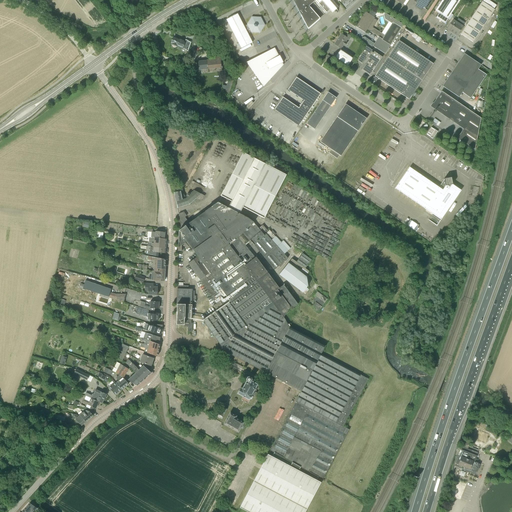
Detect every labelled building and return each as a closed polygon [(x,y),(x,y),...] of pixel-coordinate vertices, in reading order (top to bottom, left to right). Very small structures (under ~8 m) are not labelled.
[(289,0),(310,25),(317,19),(300,0),(289,0)] [(309,6),(314,1),(325,14),(334,6),(331,3),(334,0),(333,0),(300,0),(317,19),(310,25),(299,12),(308,29),(320,19),(309,6)] [(425,8),(430,0),(416,0),(415,1),(425,8)] [(445,24),(448,19),(460,0),(441,0),(435,10),(439,13),(436,18),(445,24)] [(473,42),(494,10),(497,5),(489,0),(483,0),(482,2),(460,34),(473,42)] [(367,30),(370,32),(373,28),(378,21),(374,19),(375,18),(373,17),(375,14),(375,12),(372,10),(370,11),(368,13),(365,12),(356,27),(365,33),(367,30)] [(244,26),(237,14),(226,20),(241,48),(252,43),(248,34),(251,32),(260,33),(265,25),(261,17),(252,17),(247,24),(247,25),(244,26)] [(384,18),(385,21),(387,22),(392,25),(385,37),(381,35),(372,48),(385,56),(404,27),(386,16),(384,18)] [(457,35),(463,26),(453,20),(447,29),(457,35)] [(351,37),(346,34),(344,36),(341,34),(338,38),(339,38),(337,41),(337,40),(334,44),(341,49),(343,45),(344,46),(347,43),(345,42),(348,39),(349,40),(351,37)] [(186,50),(189,44),(174,37),(171,43),(186,50)] [(409,100),(433,64),(399,41),(375,76),(409,100)] [(373,53),(371,52),(372,50),(366,46),(356,61),(362,65),(366,57),(369,59),(373,53)] [(254,73),(278,56),(274,48),(247,63),(254,73)] [(346,66),(351,58),(338,49),(333,57),(346,66)] [(371,74),(382,57),(374,52),(373,53),(369,59),(363,68),(371,74)] [(484,79),(487,75),(478,69),(481,65),(463,53),(463,54),(464,54),(458,62),(484,79)] [(263,86),(283,65),(282,63),(284,62),(280,55),(278,56),(254,73),(263,86)] [(199,70),(221,67),(220,58),(210,57),(211,60),(207,60),(207,61),(198,62),(198,65),(199,70)] [(479,87),(484,79),(458,62),(453,70),(479,87)] [(473,95),(479,87),(453,70),(448,78),(473,95)] [(299,126),(320,94),(296,77),(288,90),(304,100),(299,108),(283,97),(275,109),(299,126)] [(233,80),(228,78),(226,85),(222,84),(221,88),(228,94),(233,80)] [(473,95),(448,78),(442,86),(459,97),(462,93),(471,99),(473,95)] [(443,115),(448,114),(456,102),(441,91),(433,103),(434,108),(443,115)] [(325,114),(336,98),(328,92),(317,108),(325,114)] [(458,125),(463,124),(471,112),(456,102),(448,114),(449,119),(458,125)] [(354,137),(366,119),(345,104),(333,123),(354,137)] [(315,130),(325,114),(317,108),(306,124),(315,130)] [(475,150),(483,120),(471,112),(463,124),(464,129),(458,138),(475,150)] [(341,156),(354,137),(333,123),(320,142),(331,149),(328,153),(337,159),(339,155),(341,156)] [(432,126),(432,125),(426,132),(434,136),(438,129),(432,126)] [(266,218),(288,176),(243,153),(221,195),(233,202),(230,208),(242,214),(245,208),(266,218)] [(440,188),(409,167),(395,188),(425,209),(441,220),(461,190),(452,184),(451,177),(444,179),(445,182),(440,188)] [(204,196),(194,190),(191,193),(190,192),(188,193),(187,193),(186,194),(186,196),(187,196),(186,198),(183,194),(181,191),(174,192),(176,201),(178,208),(190,203),(197,197),(202,199),(204,196)] [(325,345),(289,327),(290,326),(289,324),(292,322),(316,335),(322,324),(298,311),(295,316),(287,320),(286,319),(284,317),(290,307),(291,309),(298,304),(283,285),(279,288),(256,257),(255,257),(244,244),(248,242),(250,240),(274,270),(288,258),(287,258),(289,256),(286,252),(290,248),(278,234),(275,237),(269,230),(268,231),(263,225),(258,228),(254,223),(248,218),(218,202),(205,211),(189,223),(185,217),(187,216),(184,212),(178,214),(178,215),(179,230),(178,248),(183,244),(186,249),(190,246),(197,256),(188,263),(216,303),(213,306),(217,311),(203,321),(225,351),(265,372),(301,391),(295,401),(286,419),(284,418),(267,449),(270,450),(322,480),(349,429),(343,426),(368,379),(361,375),(361,374),(321,354),(325,345)] [(151,238),(149,238),(148,243),(151,243),(151,244),(166,246),(166,239),(164,239),(151,238)] [(147,246),(146,251),(159,252),(165,253),(166,246),(151,244),(151,246),(147,246)] [(302,254),(296,250),(298,247),(296,245),(289,255),(291,256),(290,257),(291,259),(288,263),(279,275),(305,295),(309,290),(308,289),(307,276),(310,272),(305,268),(311,260),(302,253),(302,254)] [(151,261),(155,261),(154,272),(158,272),(159,269),(165,269),(165,260),(155,258),(155,257),(151,256),(140,254),(137,253),(137,255),(139,256),(141,257),(141,258),(147,260),(151,261)] [(154,272),(151,272),(151,277),(151,280),(164,281),(165,269),(159,269),(158,272),(154,272)] [(143,283),(145,278),(136,275),(135,280),(143,283)] [(109,298),(111,293),(111,290),(86,281),(83,289),(109,298)] [(157,295),(157,287),(153,286),(153,284),(145,284),(144,290),(148,290),(148,294),(157,295)] [(188,289),(188,286),(177,285),(176,304),(177,304),(176,324),(184,325),(184,326),(188,326),(188,331),(192,331),(192,323),(191,323),(192,305),(192,302),(196,302),(196,296),(194,296),(194,291),(192,291),(192,289),(191,289),(191,286),(189,286),(189,289),(188,289)] [(318,311),(327,299),(317,291),(313,296),(315,297),(312,300),(315,302),(312,306),(318,311)] [(123,302),(125,294),(115,294),(111,293),(109,298),(123,302)] [(150,304),(145,303),(145,302),(140,301),(138,307),(136,306),(136,307),(148,310),(148,308),(149,308),(158,309),(159,302),(150,301),(150,304)] [(158,321),(158,314),(148,314),(147,313),(148,310),(136,307),(135,312),(142,314),(147,316),(147,317),(150,317),(149,321),(158,321)] [(152,325),(145,323),(143,329),(160,335),(162,329),(161,329),(162,325),(152,324),(152,325)] [(158,343),(160,337),(160,335),(143,329),(142,332),(145,333),(143,338),(151,341),(158,343)] [(151,343),(151,341),(143,338),(142,338),(141,340),(143,341),(142,344),(141,343),(141,344),(148,346),(148,347),(152,348),(154,350),(158,351),(159,345),(151,343)] [(119,349),(126,353),(129,347),(121,344),(119,349)] [(157,357),(158,351),(154,350),(152,348),(148,347),(148,346),(141,344),(140,347),(145,348),(144,352),(147,353),(157,357)] [(122,361),(126,353),(119,349),(116,356),(122,361)] [(151,366),(153,358),(142,354),(139,362),(145,364),(151,366)] [(132,363),(128,360),(125,363),(135,373),(143,380),(151,373),(149,371),(151,366),(145,364),(144,366),(143,365),(139,369),(132,363)] [(129,369),(120,364),(115,373),(116,373),(119,375),(121,376),(124,378),(129,369)] [(88,381),(90,376),(83,372),(81,377),(88,381)] [(137,385),(143,380),(135,373),(127,380),(137,385)] [(124,387),(128,384),(124,378),(121,376),(119,375),(116,378),(117,380),(115,383),(121,390),(124,387)] [(257,389),(259,387),(258,385),(257,385),(258,384),(254,382),(254,381),(251,379),(251,377),(249,376),(247,377),(245,379),(246,380),(242,388),(240,387),(236,394),(243,397),(241,400),(244,401),(243,402),(244,403),(245,402),(248,403),(249,401),(250,399),(252,399),(253,397),(252,397),(253,396),(255,397),(257,393),(254,391),(255,389),(256,389),(257,389)] [(114,395),(121,390),(115,383),(112,386),(109,388),(114,395)] [(86,392),(84,394),(102,401),(106,392),(95,388),(92,394),(86,392)] [(99,402),(90,398),(89,401),(84,399),(82,403),(87,405),(85,407),(94,411),(95,408),(96,409),(99,402)] [(222,419),(227,409),(222,406),(216,417),(222,419)] [(92,415),(94,411),(85,407),(84,409),(86,410),(84,412),(83,411),(78,416),(72,414),(72,415),(78,416),(84,423),(93,416),(92,415)] [(238,432),(244,422),(236,418),(237,416),(230,412),(223,424),(238,432)] [(81,426),(84,423),(78,416),(72,415),(71,418),(76,420),(75,421),(78,425),(79,424),(81,426)] [(459,454),(458,454),(452,467),(457,468),(455,473),(465,477),(468,470),(475,473),(480,462),(476,461),(478,454),(477,454),(478,452),(477,451),(478,449),(463,444),(459,454)] [(484,454),(482,463),(493,465),(494,456),(484,454)] [(308,511),(322,485),(322,484),(270,457),(269,457),(242,509),(242,510),(243,510),(246,511),(308,511)]
